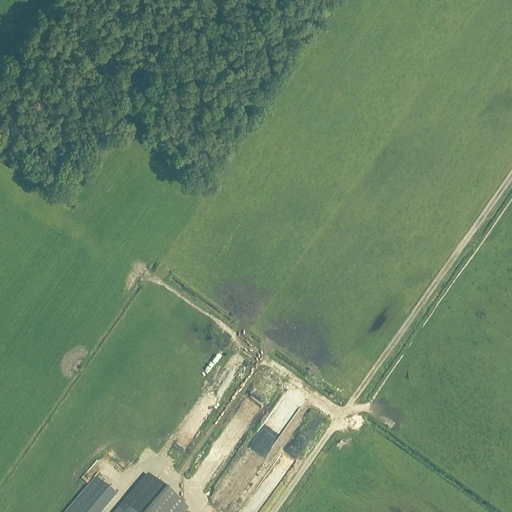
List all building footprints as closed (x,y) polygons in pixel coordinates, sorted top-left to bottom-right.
[(234,438),(251,409),(252,410),(255,405),(244,399),(224,433),(234,438)] [(284,422),(288,417),(276,407),(271,412),(284,422)] [(216,450),(220,441),(214,438),(210,448),(216,450)] [(109,477),(126,471),(125,468),(108,473),(109,477)] [(149,475),(125,503),(117,511),(183,511),(187,508),(149,475)] [(97,477),(74,503),(84,511),(90,511),(111,489),(97,477)]
